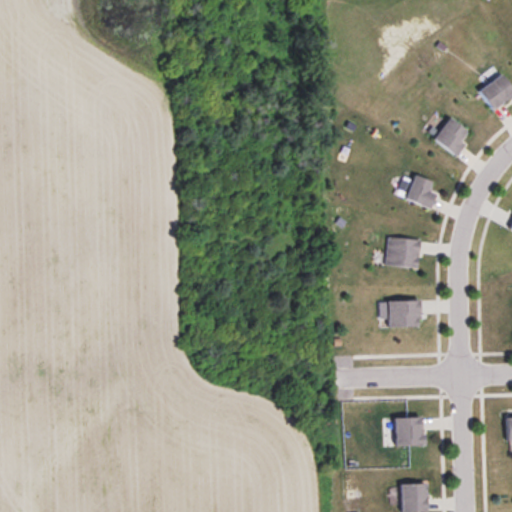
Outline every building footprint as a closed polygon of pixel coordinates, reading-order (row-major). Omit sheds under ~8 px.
[(476,91),(490,111),(511,95),(511,91),(500,74),(476,91)] [(431,139),(453,155),(468,134),(447,118),(431,139)] [(402,198),(427,209),(434,195),(426,191),(430,182),(412,174),(402,198)] [(415,267),(417,239),(384,237),(382,265),(415,267)] [(415,302),(388,302),(388,315),(388,326),(415,326),(415,302)] [(511,417),(503,417),(503,441),(511,441),(511,417)] [(420,418),(392,418),(392,446),(420,446),(420,418)] [(399,484),(399,511),(424,511),(424,484),(399,484)]
